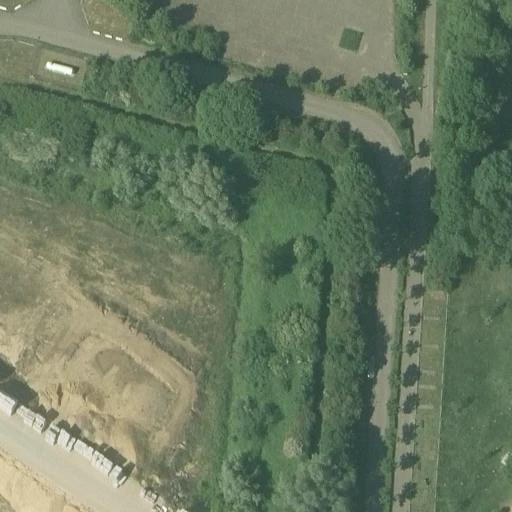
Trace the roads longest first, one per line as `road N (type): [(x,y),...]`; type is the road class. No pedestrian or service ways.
road 1 (unclassified): [(371,511),(394,181),(387,146),(355,119),(0,25)]
road 2 (track): [(0,84),(326,177),(332,191),(312,511)]
road 3 (unclassified): [(400,511),(428,76)]
